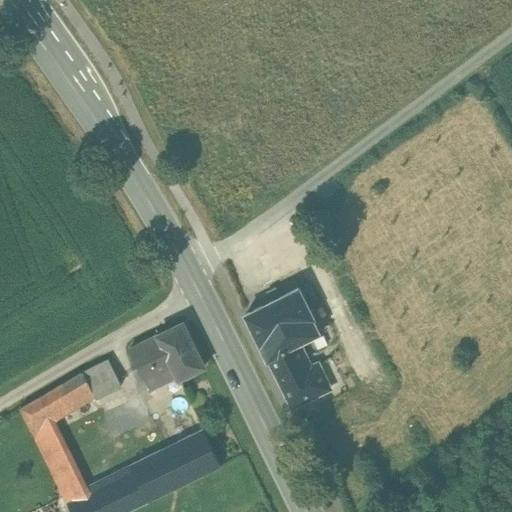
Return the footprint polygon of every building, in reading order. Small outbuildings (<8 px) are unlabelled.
[(299,288),(247,313),(281,381),(311,366),(299,343),(311,337),(321,332),(313,316),(299,288)] [(183,322),(130,348),(151,390),(179,377),(179,378),(205,366),(183,322)] [(109,358),(83,371),(96,396),(122,384),(109,358)] [(311,366),(281,381),(293,405),(330,387),(318,363),(311,366)] [(96,396),(83,371),(64,382),(76,406),(96,396)] [(64,382),(43,395),(54,419),(76,406),(64,382)] [(54,419),(43,395),(22,407),(65,496),(84,487),(52,421),(54,419)] [(221,464),(204,428),(190,435),(207,471),(221,464)] [(190,435),(132,463),(149,500),(162,494),(162,493),(207,471),(190,435)] [(84,487),(65,496),(72,511),(124,511),(149,500),(132,463),(84,487)]
